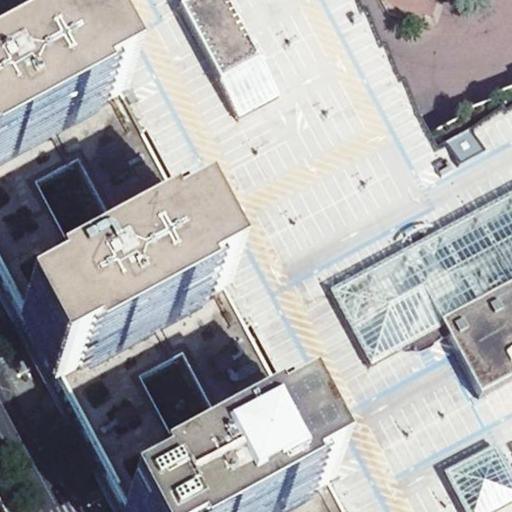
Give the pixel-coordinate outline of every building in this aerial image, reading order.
[(511,511),(511,101),(485,116),(456,131),(450,135),(423,149),(414,133),(395,98),(376,63),(358,31),(350,15),(341,0),(104,0),(111,17),(115,24),(89,37),(127,107),(163,177),(174,198),(185,218),(193,234),(219,283),(237,318),(254,350),(256,352),(274,387),(291,421),(309,455),(326,489),(338,511),(511,511)] [(0,184),(92,136),(88,128),(113,115),(78,52),(54,64),(49,55),(10,77),(0,82),(0,184)] [(0,291),(22,333),(40,325),(35,314),(168,247),(170,253),(185,243),(113,115),(88,128),(92,136),(0,184),(0,291)] [(55,395),(80,382),(84,390),(196,330),(193,323),(219,312),(185,243),(170,253),(168,247),(35,314),(40,325),(22,333),(31,350),(55,395)] [(80,382),(55,395),(117,511),(143,511),(141,506),(261,441),(264,449),(288,437),(219,312),(193,323),(196,330),(84,390),(80,382)] [(305,511),(323,502),(288,437),(264,449),(261,441),(141,506),(143,511),(305,511)] [(327,511),(323,502),(305,511),(327,511)]
